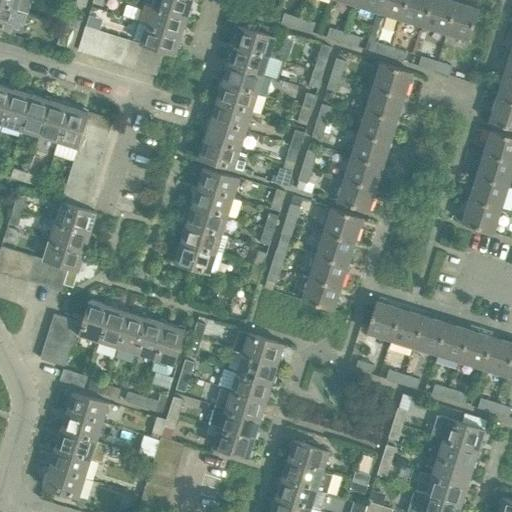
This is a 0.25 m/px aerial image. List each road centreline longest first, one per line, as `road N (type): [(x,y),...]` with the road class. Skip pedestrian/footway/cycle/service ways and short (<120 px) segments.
road 1 (residential): [(102,207),(138,95),(0,50)]
road 2 (tertiary): [(1,497),(24,414),(16,371),(0,342)]
